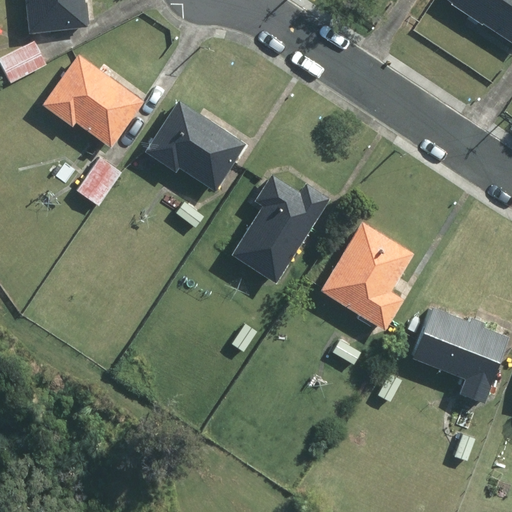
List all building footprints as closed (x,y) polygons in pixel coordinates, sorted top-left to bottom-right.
[(74,0),(15,0),(19,33),(78,27),(74,0)] [(511,0),(436,0),(511,49),(511,47),(511,0)] [(0,55),(0,76),(3,82),(40,62),(28,41),(0,55)] [(132,101),(69,56),(34,106),(60,125),(63,121),(99,147),(132,101)] [(233,146),(168,103),(135,154),(162,172),(164,168),(202,193),(233,146)] [(69,193),(89,206),(113,169),(93,156),(69,193)] [(63,184),(73,169),(59,160),(49,176),(63,184)] [(219,254),(262,283),(319,200),(297,185),(290,195),(263,177),(246,201),(252,205),(219,254)] [(174,216),(185,224),(196,209),(185,201),(174,216)] [(354,225),(311,291),(372,331),(391,301),(379,293),(402,255),(354,225)] [(476,406),(501,339),(474,329),(475,325),(461,319),(460,323),(422,309),(404,359),(457,379),(451,396),(476,406)] [(339,359),(348,344),(335,337),(327,352),(339,359)] [(466,429),(471,414),(457,409),(452,425),(466,429)] [(461,461),(468,439),(456,435),(448,457),(461,461)] [(463,466),(447,460),(441,477),(458,483),(463,466)]
